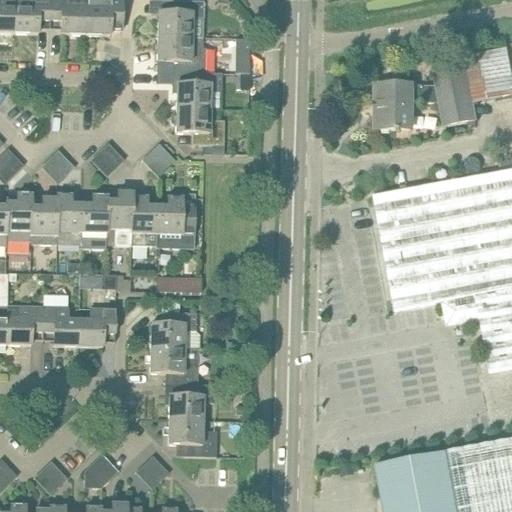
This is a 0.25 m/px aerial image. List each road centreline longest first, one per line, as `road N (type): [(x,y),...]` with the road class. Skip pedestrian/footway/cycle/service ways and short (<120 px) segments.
road 1 (secondary): [(285,511),(297,43)]
road 2 (unclassified): [(297,43),(511,10)]
road 3 (residential): [(239,497),(198,497),(97,406)]
road 4 (residential): [(0,124),(32,159),(54,138),(94,139),(115,118)]
road 5 (residential): [(97,406),(27,471),(0,441)]
road 6 (residential): [(125,81),(0,79)]
